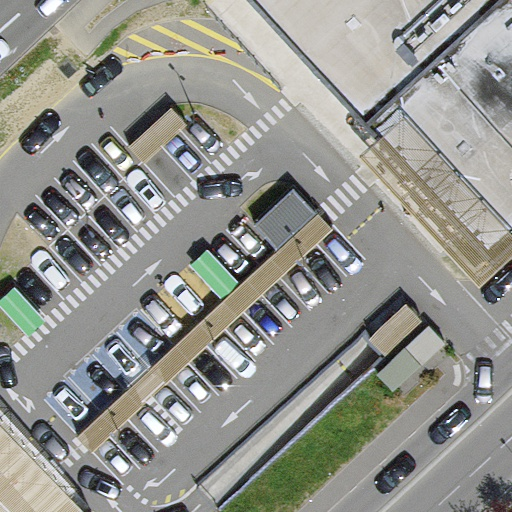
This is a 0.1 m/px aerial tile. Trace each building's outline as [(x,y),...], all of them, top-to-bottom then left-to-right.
[(511,200),(511,0),(264,0),(480,230),(511,200)] [(295,183),(254,222),(279,247),(319,209),(295,183)] [(393,388),(447,340),(432,323),(378,371),(393,388)] [(0,495),(15,511),(92,511),(0,411),(0,495)] [(0,511),(14,511),(0,496),(0,511)]
